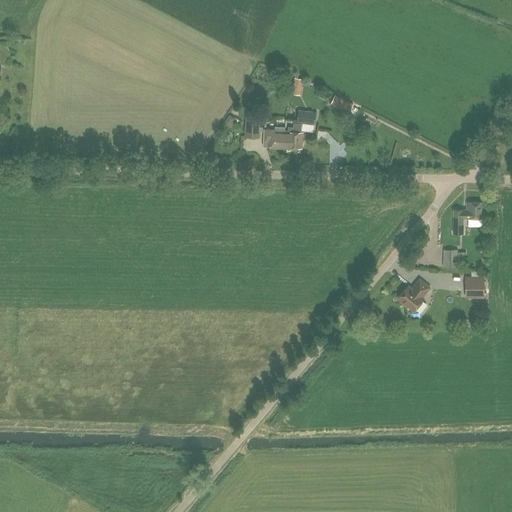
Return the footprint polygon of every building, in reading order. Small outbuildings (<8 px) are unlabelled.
[(301,89),(303,79),(295,78),(293,88),(301,89)] [(353,104),(335,95),(331,103),(349,112),(353,104)] [(316,112),(299,109),(297,121),(302,122),(314,124),(316,112)] [(246,136),(260,137),(261,115),(247,114),(246,136)] [(303,132),(302,132),(302,123),(302,122),(297,121),(296,122),(294,122),(294,126),(289,126),(288,147),(303,148),(303,132)] [(288,147),(289,126),(288,126),(288,133),(276,133),(276,129),(265,128),(265,142),(268,142),(268,147),(288,147)] [(466,202),(466,210),(453,210),(453,234),(463,234),(463,218),(484,219),(484,202),(466,202)] [(458,250),(444,249),(443,266),(458,267),(458,250)] [(466,277),(465,293),(483,293),(483,277),(466,277)] [(408,286),(398,297),(413,310),(423,299),(422,297),(430,287),(419,279),(411,289),(408,286)]
